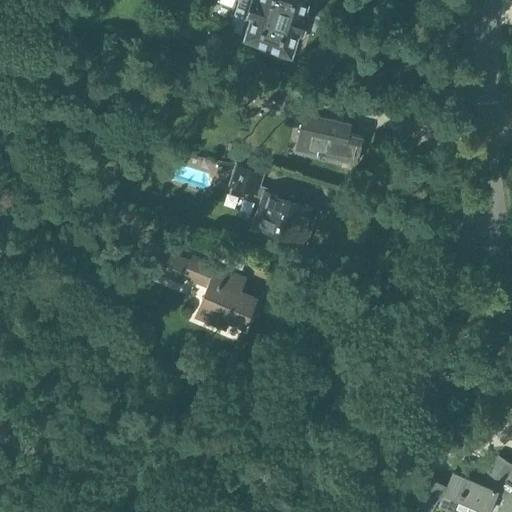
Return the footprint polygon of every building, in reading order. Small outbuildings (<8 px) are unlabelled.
[(238,0),(232,22),(235,23),(233,30),(245,34),(245,36),(262,42),(261,47),(285,55),(287,50),(291,51),(298,29),(303,30),(308,12),(304,11),(307,0),(238,0)] [(303,93),(278,88),(273,108),(298,114),(303,93)] [(304,111),(296,145),(295,148),(357,162),(363,136),(348,133),(351,122),(304,111)] [(261,203),(267,204),(260,225),(305,240),(316,207),(297,201),(298,198),(287,194),(286,197),(268,192),(270,188),(261,185),(265,175),(237,165),(229,186),(263,198),(261,203)] [(195,314),(226,327),(228,321),(244,327),(258,295),(235,286),(239,275),(192,255),(183,277),(207,286),(195,314)] [(419,471),(399,506),(408,511),(427,511),(436,497),(441,499),(441,500),(468,511),(486,511),(495,491),(507,499),(501,510),(503,511),(511,511),(511,468),(511,465),(511,464),(500,456),(481,483),(453,471),(447,486),(419,471)]
